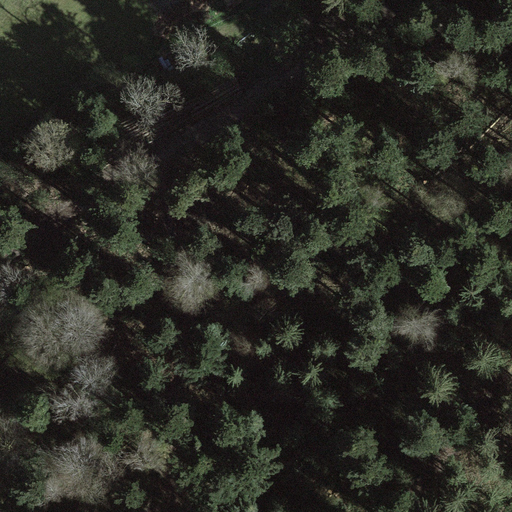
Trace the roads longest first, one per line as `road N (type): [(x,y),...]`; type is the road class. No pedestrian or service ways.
road 1 (track): [(0,304),(116,201),(358,31)]
road 2 (track): [(270,0),(309,25),(364,32),(432,0)]
